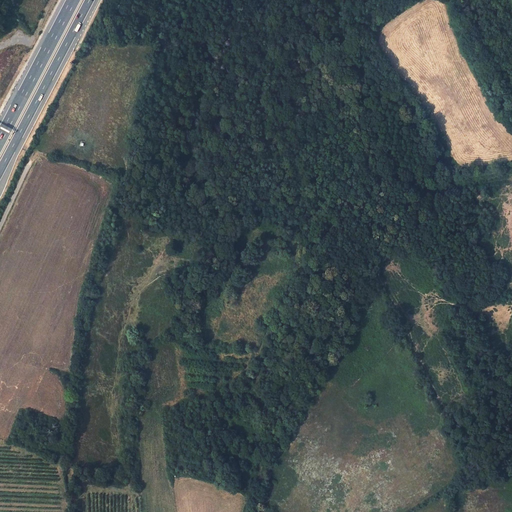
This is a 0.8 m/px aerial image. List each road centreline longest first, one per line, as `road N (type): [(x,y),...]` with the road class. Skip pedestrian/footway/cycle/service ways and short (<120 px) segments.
road 1 (track): [(167,0),(129,178),(83,312),(66,446),(72,511)]
road 2 (track): [(313,247),(300,286),(260,351),(260,465),(248,511)]
road 3 (motorway): [(0,174),(91,0)]
road 4 (motorway): [(74,0),(0,140)]
